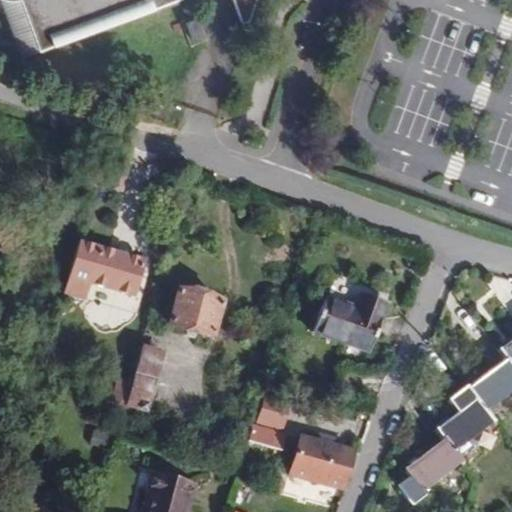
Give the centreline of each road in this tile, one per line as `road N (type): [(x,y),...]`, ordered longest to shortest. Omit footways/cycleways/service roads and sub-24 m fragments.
road 1 (residential): [(445,240),(0,83)]
road 2 (residential): [(348,511),(445,240)]
